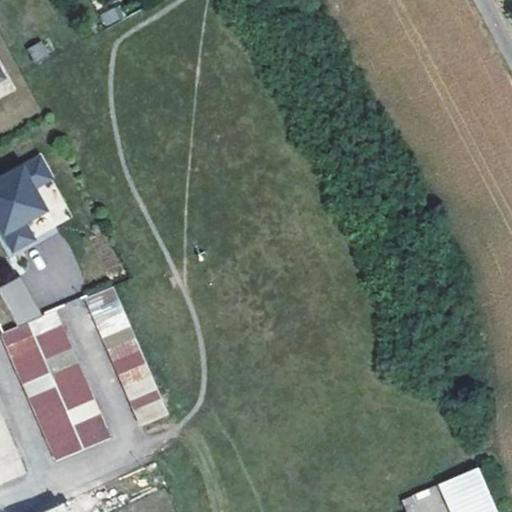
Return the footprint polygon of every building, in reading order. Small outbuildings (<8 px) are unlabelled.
[(27,48),(35,62),(50,54),(43,40),(27,48)] [(39,153),(0,173),(0,225),(12,247),(33,235),(23,217),(45,206),(33,183),(50,174),(39,153)] [(0,281),(0,292),(17,323),(41,311),(19,271),(0,281)] [(114,288),(87,300),(93,313),(119,300),(114,288)] [(125,313),(119,300),(93,313),(99,325),(125,313)] [(60,325),(54,312),(28,324),(34,336),(60,325)] [(130,326),(125,313),(99,325),(104,338),(130,326)] [(34,336),(28,324),(2,335),(7,348),(34,336)] [(65,337),(60,325),(34,336),(39,349),(65,337)] [(136,339),(130,326),(104,338),(110,350),(136,339)] [(39,349),(34,336),(7,348),(13,360),(39,349)] [(71,350),(65,337),(39,349),(45,361),(71,350)] [(141,351),(136,339),(110,350),(116,363),(141,351)] [(45,361),(39,349),(13,360),(19,373),(45,361)] [(76,362),(71,350),(45,361),(50,374),(76,362)] [(147,364),(141,351),(116,363),(121,375),(147,364)] [(50,374),(45,361),(19,373),(24,386),(50,374)] [(82,375),(76,362),(50,374),(56,386),(82,375)] [(152,376),(147,364),(121,375),(126,388),(152,376)] [(56,386),(50,374),(24,386),(30,398),(56,386)] [(87,387),(82,375),(56,386),(61,399),(87,387)] [(158,390),(152,376),(126,388),(132,401),(158,390)] [(61,399),(56,386),(30,398),(35,411),(61,399)] [(93,401),(87,387),(61,399),(67,412),(93,401)] [(163,402),(158,390),(132,401),(137,413),(163,402)] [(67,412),(61,399),(35,411),(41,423),(67,412)] [(98,413),(93,401),(67,412),(72,424),(98,413)] [(168,415),(163,402),(137,413),(143,426),(168,415)] [(72,424),(67,412),(41,423),(46,435),(72,424)] [(104,426),(98,413),(72,424),(78,437),(104,426)] [(78,437),(72,424),(46,435),(52,448),(78,437)] [(109,438),(104,426),(78,437),(83,449),(109,438)] [(7,434),(0,436),(0,451),(12,447),(7,434)] [(83,449),(78,437),(52,448),(57,460),(83,449)] [(12,447),(0,451),(0,467),(18,459),(12,447)] [(18,459),(0,467),(0,482),(23,472),(18,459)] [(486,486),(478,469),(439,486),(447,503),(486,486)] [(473,511),(493,503),(486,486),(447,503),(450,511),(473,511)] [(496,511),(493,503),(473,511),(496,511)]
